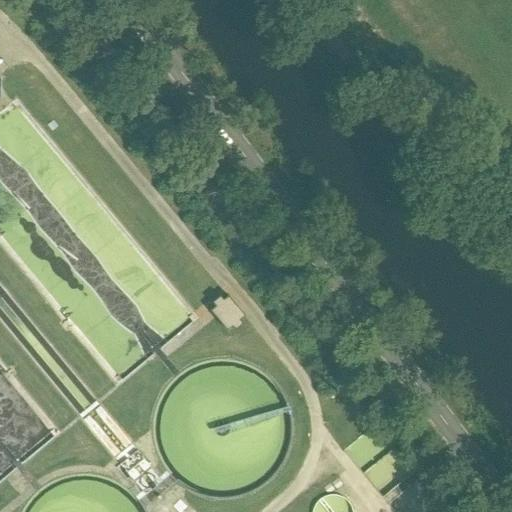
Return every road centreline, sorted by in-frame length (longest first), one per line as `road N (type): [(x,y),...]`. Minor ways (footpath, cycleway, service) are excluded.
road 1 (secondary): [(511,511),(124,0)]
road 2 (unclassified): [(511,222),(431,164),(306,0)]
